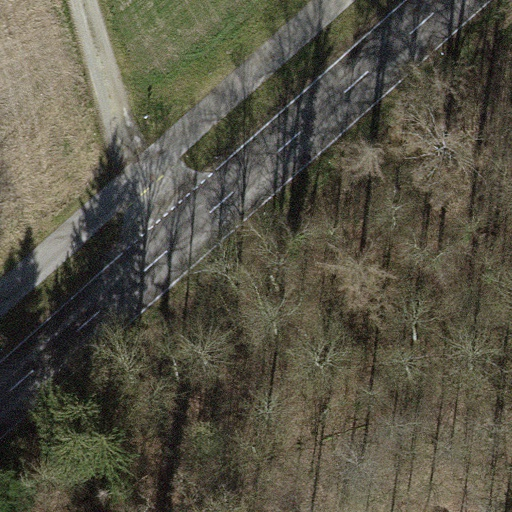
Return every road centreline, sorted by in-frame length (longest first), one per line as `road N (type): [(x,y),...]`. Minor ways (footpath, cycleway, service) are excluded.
road 1 (secondary): [(0,416),(460,0)]
road 2 (track): [(83,0),(140,178),(196,241)]
